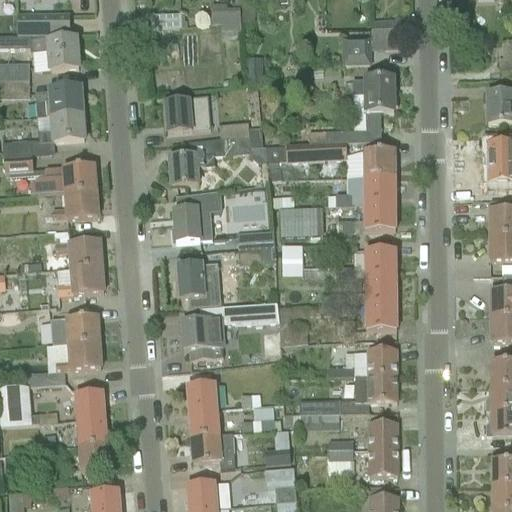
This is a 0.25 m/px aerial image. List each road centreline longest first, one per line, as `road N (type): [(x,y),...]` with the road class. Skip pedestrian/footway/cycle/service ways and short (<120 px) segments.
road 1 (residential): [(152,511),(111,0)]
road 2 (residential): [(435,511),(427,0)]
